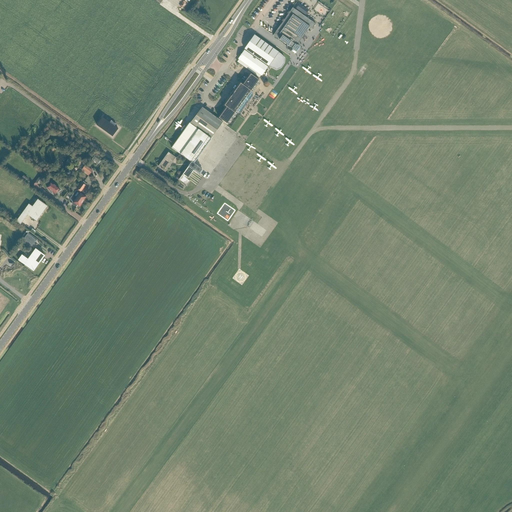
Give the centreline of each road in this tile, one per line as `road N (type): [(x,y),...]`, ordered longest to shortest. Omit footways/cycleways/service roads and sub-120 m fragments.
road 1 (tertiary): [(31,303),(134,159)]
road 2 (tertiary): [(134,159),(208,59)]
